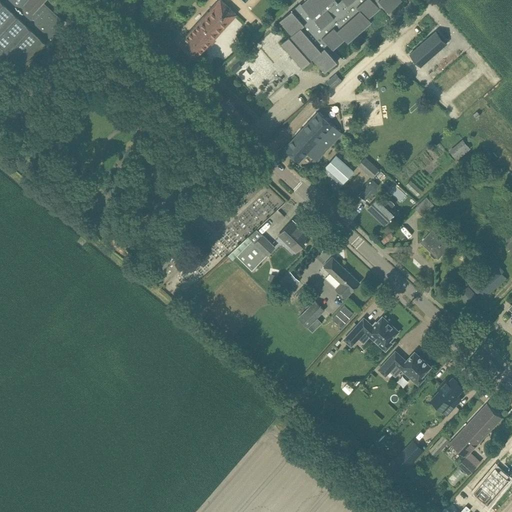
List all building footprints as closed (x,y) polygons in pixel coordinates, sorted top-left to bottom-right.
[(0,0),(0,56),(3,60),(3,61),(16,73),(39,48),(45,54),(58,40),(52,34),(64,21),(43,2),(44,0),(0,0)] [(220,0),(218,0),(185,37),(178,44),(194,59),(236,14),(220,0)] [(300,3),(280,21),(292,35),(288,38),(281,44),(302,69),(310,62),(309,62),(313,58),(325,72),(338,61),(329,52),(344,39),(348,43),(372,22),(368,18),(383,4),(389,12),(402,1),(401,0),(341,0),(338,3),(335,0),(306,0),(302,4),(300,3)] [(427,30),(426,28),(419,20),(389,47),(397,57),(427,30)] [(437,30),(410,54),(421,67),(448,43),(437,30)] [(335,74),(327,81),(333,88),(341,80),(335,74)] [(299,132),(285,148),(299,161),(307,153),(316,161),(326,151),(325,150),(326,148),(327,149),(335,141),(342,133),(332,124),(319,111),(311,119),(299,132)] [(456,160),(469,149),(462,139),(448,150),(456,160)] [(336,154),(325,167),(343,183),(354,171),(336,154)] [(371,177),(379,169),(365,156),(357,164),(371,177)] [(377,174),(373,179),(380,186),(385,180),(377,174)] [(376,188),(370,183),(359,195),(365,200),(376,188)] [(182,194),(172,184),(165,192),(175,201),(176,200),(177,201),(182,196),(181,195),(182,194)] [(378,197),(374,201),(367,208),(384,224),(395,213),(378,197)] [(434,205),(427,197),(415,208),(422,216),(434,205)] [(293,220),(286,227),(278,236),(295,252),(310,236),(293,220)] [(436,257),(438,257),(449,246),(432,231),(425,238),(429,241),(425,245),(431,250),(431,253),(436,257)] [(384,243),(394,236),(391,232),(381,240),(384,243)] [(275,247),(262,234),(254,243),(248,237),(228,256),(233,260),(237,256),(252,270),(267,255),(267,256),(275,247)] [(351,274),(332,257),(324,266),(342,282),(336,288),(346,297),(359,283),(351,274)] [(482,300),(506,278),(501,273),(504,271),(496,262),(493,265),(492,264),(469,285),(482,300)] [(289,271),(280,281),(290,290),(300,280),(289,271)] [(465,283),(457,290),(469,304),(477,297),(465,283)] [(307,327),(317,317),(325,310),(316,301),(299,318),(307,327)] [(345,305),(332,318),(341,326),(353,313),(345,305)] [(371,324),(364,318),(344,339),(351,346),(359,338),(361,340),(367,333),(374,339),(376,336),(381,341),(379,344),(386,350),(392,343),(389,341),(399,331),(383,316),(376,323),(377,323),(374,327),(372,325),(371,327),(369,325),(371,324)] [(406,361),(396,351),(379,369),(385,375),(390,370),(393,373),(399,367),(405,373),(407,370),(413,376),(411,378),(418,385),(425,378),(422,376),(431,366),(415,351),(406,361)] [(455,396),(462,389),(452,379),(448,383),(445,381),(439,387),(443,390),(436,397),(450,410),(460,400),(455,396)] [(347,384),(343,389),(348,394),(353,389),(347,384)] [(487,403),(450,442),(465,456),(466,456),(502,417),(487,403)] [(434,456),(449,440),(442,434),(427,450),(434,456)] [(383,470),(393,480),(394,479),(414,459),(405,451),(393,463),(391,461),(383,470)] [(476,466),(466,456),(465,456),(458,464),(469,474),(476,466)] [(495,468),(489,475),(474,493),(488,505),(510,480),(495,468)]
